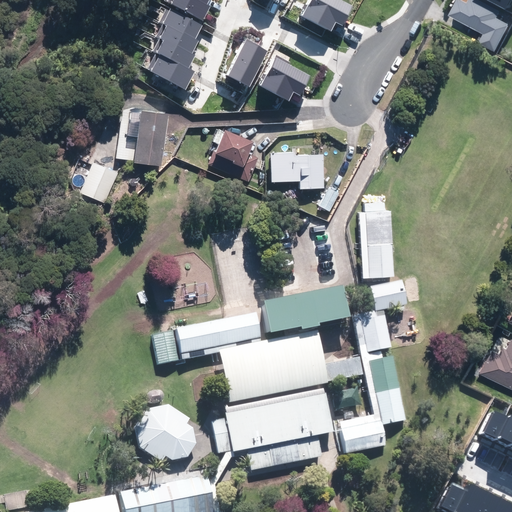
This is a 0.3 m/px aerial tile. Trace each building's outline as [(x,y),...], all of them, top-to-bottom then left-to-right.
[(203,22),(210,8),(207,6),(194,0),(169,0),(167,4),(203,22)] [(310,0),(302,16),(330,31),(335,21),(342,25),(352,6),(341,0),(310,0)] [(458,0),(456,0),(449,16),(484,34),(479,43),(494,51),(507,25),(494,18),(498,11),(476,0),(468,0),(467,4),(458,0)] [(489,0),(505,9),(509,0),(489,0)] [(196,38),(203,25),(167,7),(160,21),(163,23),(196,38)] [(298,20),(277,18),(276,31),(297,34),(298,20)] [(192,54),(199,40),(196,38),(163,23),(156,37),(159,38),(192,54)] [(189,70),(196,56),(192,54),(159,38),(153,52),(157,53),(189,70)] [(246,39),(227,75),(249,86),(268,51),(246,39)] [(189,70),(157,53),(147,71),(185,91),(194,73),(189,70)] [(261,86),(288,101),(293,92),(301,95),(311,76),(276,57),(261,86)] [(161,165),(167,114),(125,109),(119,160),(161,165)] [(248,141),(219,130),(205,164),(246,180),(256,156),(244,152),(248,141)] [(271,154),(272,182),(301,181),(301,189),(325,188),(323,156),(294,157),(294,153),(271,154)] [(116,173),(91,163),(78,193),(103,203),(116,173)] [(329,189),(319,206),(329,211),(338,194),(329,189)] [(386,210),(356,212),(359,276),(390,275),(386,210)] [(397,281),(367,289),(372,312),(403,305),(397,281)] [(335,289),(259,304),(265,335),(294,329),(295,333),(310,330),(310,326),(341,319),(335,289)] [(381,311),(349,317),(357,354),(388,348),(381,311)] [(258,313),(180,327),(185,356),(264,342),(258,313)] [(174,330),(149,335),(155,368),(179,364),(174,330)] [(214,352),(224,405),(361,379),(357,359),(319,366),(313,334),(214,352)] [(493,352),(482,375),(511,389),(511,340),(507,351),(503,349),(500,356),(493,352)] [(404,422),(390,357),(365,363),(378,427),(404,422)] [(169,388),(144,393),(146,406),(172,402),(169,388)] [(322,396),(208,417),(215,455),(245,449),(249,471),(319,458),(315,437),(330,435),(322,396)] [(186,420),(165,405),(135,414),(138,447),(158,463),(162,458),(170,461),(185,457),(194,443),(187,426),(186,420)] [(494,410),(484,433),(498,439),(508,416),(494,410)] [(508,416),(498,439),(511,445),(511,416),(509,415),(508,416)] [(371,417),(338,423),(344,454),(378,447),(371,417)] [(212,511),(207,482),(119,497),(121,511),(212,511)] [(511,511),(511,503),(490,493),(472,484),(468,492),(452,485),(443,504),(443,505),(457,511),(511,511)] [(26,491),(4,495),(6,510),(29,506),(26,491)] [(113,511),(110,496),(29,511),(113,511)]
